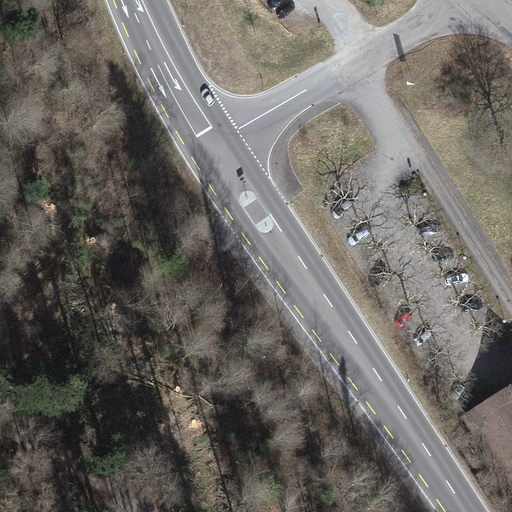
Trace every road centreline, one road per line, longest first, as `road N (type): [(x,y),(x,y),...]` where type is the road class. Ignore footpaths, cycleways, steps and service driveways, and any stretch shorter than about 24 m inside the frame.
road 1 (primary): [(463,511),(212,144)]
road 2 (unclassified): [(212,144),(470,0)]
road 3 (track): [(154,511),(0,422)]
road 4 (primary): [(212,144),(137,0)]
